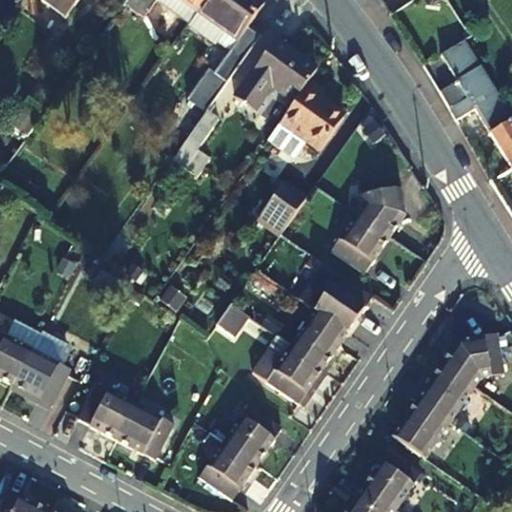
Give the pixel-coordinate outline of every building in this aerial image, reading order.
[(75,0),(24,0),(58,25),(75,0)] [(153,3),(155,0),(126,0),(124,3),(144,17),(153,3)] [(174,0),(155,0),(153,3),(187,28),(188,27),(196,16),(174,0)] [(174,0),(196,16),(197,14),(207,0),(174,0)] [(196,16),(188,27),(212,45),(217,44),(229,52),(213,75),(208,71),(187,101),(207,115),(259,43),(246,34),(265,6),(256,0),(207,0),(197,14),(196,16)] [(509,168),(511,166),(511,131),(507,124),(509,123),(492,96),(493,95),(476,68),(477,68),(461,43),(439,56),(455,82),(438,92),(445,103),(450,112),(455,120),(472,109),(509,168)] [(306,89),(313,78),(273,49),(232,106),(251,119),(269,95),(290,110),(306,89)] [(321,100),(306,89),(290,110),(279,125),(319,154),(341,124),(318,107),(321,100)] [(204,119),(183,148),(195,157),(216,126),(205,118),(204,119)] [(354,211),(387,234),(403,210),(396,171),(357,177),(360,202),(354,211)] [(281,231),(301,202),(276,184),(253,222),(276,239),(281,231)] [(387,234),(354,211),(330,245),(362,268),(387,234)] [(330,284),(314,307),(347,330),(372,295),(338,272),(326,263),(318,275),(330,284)] [(216,329),(235,340),(249,316),(231,305),(216,329)] [(347,330),(314,307),(290,342),(322,364),(347,330)] [(439,363),(473,386),(480,376),(501,372),(494,332),(455,339),(439,363)] [(0,378),(12,385),(31,349),(0,333),(0,378)] [(279,358),(266,377),(265,378),(297,400),(322,364),(290,342),(279,358)] [(31,349),(12,385),(50,404),(68,369),(31,349)] [(254,368),(266,377),(279,358),(267,349),(254,368)] [(439,363),(417,396),(451,419),(473,386),(439,363)] [(111,439),(130,403),(93,384),(75,419),(111,439)] [(451,419),(417,396),(392,434),(425,456),(451,419)] [(130,403),(111,439),(151,460),(169,424),(130,403)] [(225,438),(257,461),(281,426),(249,403),(225,438)] [(257,461),(225,438),(200,474),(233,495),(257,461)] [(363,486),(395,508),(419,474),(387,451),(363,486)] [(392,511),(395,508),(363,486),(345,511),(392,511)] [(0,511),(49,511),(50,511),(11,490),(0,511)]
